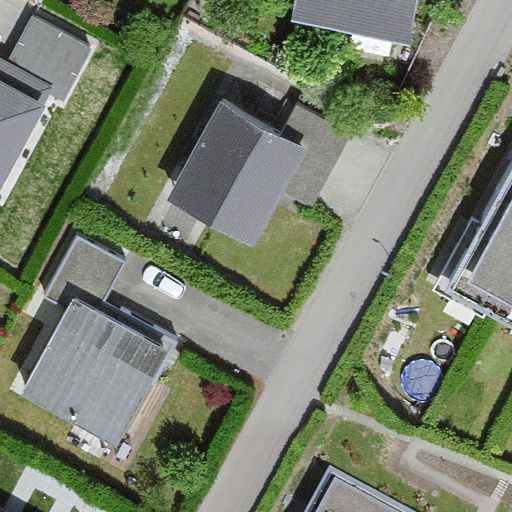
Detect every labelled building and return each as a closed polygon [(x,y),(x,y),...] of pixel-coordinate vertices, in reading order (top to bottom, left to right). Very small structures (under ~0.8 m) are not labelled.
[(411,0),(285,0),(282,17),(401,44),(411,0)] [(12,66),(0,60),(0,207),(6,211),(63,96),(74,102),(98,53),(35,22),(12,66)] [(319,150),(178,76),(126,176),(267,249),(319,150)] [(511,190),(468,299),(511,317),(511,190)] [(43,298),(71,313),(27,392),(124,445),(178,348),(104,307),(126,267),(76,239),(43,298)] [(376,511),(348,496),(338,511),(376,511)]
